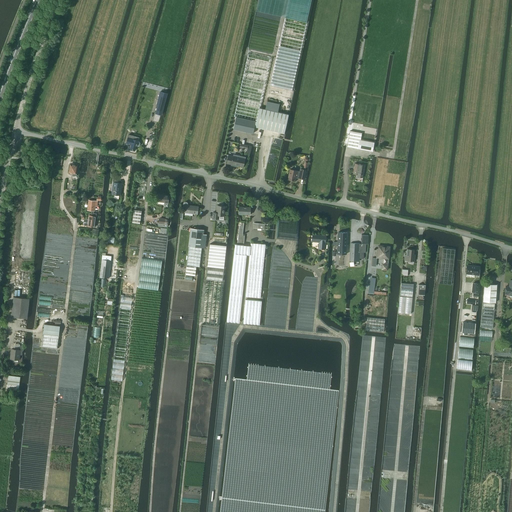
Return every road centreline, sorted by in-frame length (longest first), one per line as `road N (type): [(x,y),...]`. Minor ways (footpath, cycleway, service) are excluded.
road 1 (unclassified): [(511,248),(14,132)]
road 2 (track): [(150,511),(182,226)]
road 3 (track): [(481,511),(497,341)]
road 4 (unclassified): [(14,132),(57,0)]
